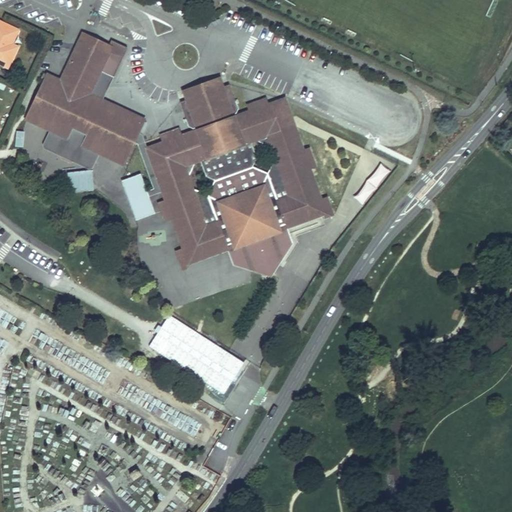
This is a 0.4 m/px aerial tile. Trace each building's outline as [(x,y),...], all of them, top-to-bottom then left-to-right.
[(17,30),(0,21),(0,65),(1,66),(4,58),(10,61),(17,46),(11,44),(17,30)] [(117,162),(128,141),(136,145),(154,188),(145,191),(138,174),(119,181),(134,220),(153,212),(147,198),(161,192),(164,200),(166,204),(158,207),(162,217),(170,213),(171,217),(184,248),(186,252),(178,255),(182,267),(227,248),(225,243),(206,197),(205,195),(194,191),(188,176),(194,164),(198,163),(203,175),(214,181),(221,178),(224,171),(235,167),(241,170),(250,167),(255,159),(249,142),(254,140),(269,144),(273,154),(265,168),(267,173),(285,218),(287,221),(324,206),(325,210),(332,207),(325,190),(319,193),(306,161),(313,159),(306,142),(299,145),(278,93),(262,100),(259,101),(256,95),(246,99),(249,105),(245,107),(229,114),(228,110),(231,109),(233,104),(223,81),(219,82),(210,86),(208,91),(209,94),(199,98),(197,95),(193,93),(183,97),(177,100),(185,118),(187,123),(191,125),(194,123),(196,127),(179,134),(175,135),(173,130),(164,134),(166,139),(162,141),(146,148),(141,135),(132,131),(137,122),(99,104),(98,103),(97,107),(84,100),(84,99),(96,74),(110,80),(124,49),(108,42),(105,48),(80,36),(58,83),(45,77),(41,86),(43,87),(32,112),(29,110),(25,119),(47,129),(49,130),(51,127),(65,134),(68,127),(81,134),(78,140),(91,146),(90,150),(93,151),(117,162)] [(7,68),(10,61),(4,58),(1,66),(7,68)] [(98,103),(99,104),(110,80),(96,74),(84,99),(84,100),(97,107),(98,103)] [(197,95),(199,98),(209,94),(208,91),(210,86),(219,82),(217,77),(181,92),(183,97),(193,93),(197,95)] [(87,163),(93,151),(90,150),(91,146),(78,140),(81,134),(68,127),(65,134),(51,127),(49,130),(46,129),(42,140),(43,140),(44,140),(45,140),(45,141),(46,141),(47,141),(48,142),(48,143),(49,143),(49,144),(49,145),(49,146),(78,160),(78,159),(79,159),(79,158),(80,158),(81,158),(82,158),(83,158),(84,159),(85,159),(85,160),(86,160),(86,161),(87,162),(87,163)] [(22,147),(24,130),(15,129),(13,146),(22,147)] [(378,163),(354,199),(364,205),(388,170),(378,163)] [(285,218),(267,173),(251,166),(250,167),(241,170),(221,178),(214,181),(212,182),(206,197),(225,243),(233,239),(235,245),(249,239),(254,253),(259,255),(270,250),(271,246),(266,232),(279,227),(277,221),(285,218)] [(224,171),(221,178),(241,170),(235,167),(224,171)] [(275,280),(293,237),(287,221),(285,218),(277,221),(279,227),(266,232),(271,246),(270,250),(259,255),(254,253),(249,239),(235,245),(233,239),(225,243),(227,248),(232,262),(275,280)]
